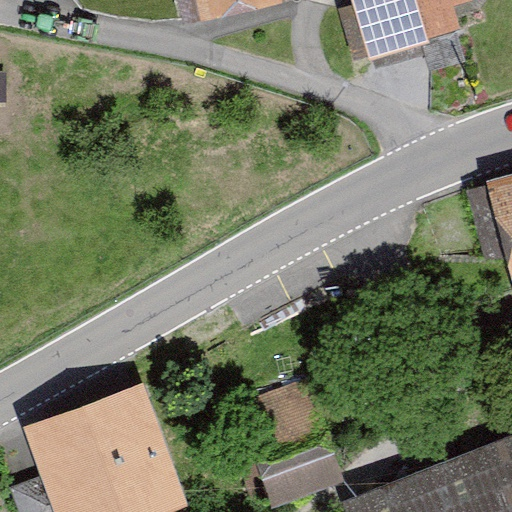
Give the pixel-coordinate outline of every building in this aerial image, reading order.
[(185,0),(192,21),(274,0),(185,0)] [(480,0),(355,0),(371,54),(487,22),(480,0)] [(511,174),(490,181),(511,261),(511,174)] [(304,381),(235,407),(274,511),(275,511),(343,487),(304,381)] [(149,385),(33,433),(66,511),(200,511),(202,511),(149,385)] [(511,511),(511,440),(353,508),(355,511),(511,511)]
